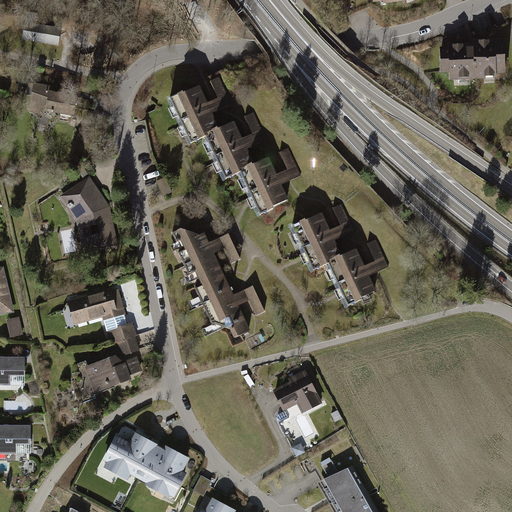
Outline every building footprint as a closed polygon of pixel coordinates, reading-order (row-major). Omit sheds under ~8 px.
[(60,30),(24,24),(22,40),(58,45),(60,30)] [(502,43),(441,45),(442,79),(503,77),(502,43)] [(47,85),(34,82),(29,110),(46,110),(74,116),(76,108),(91,111),(94,101),(78,98),(79,96),(48,90),(45,106),(43,105),(47,85)] [(198,88),(175,98),(191,137),(206,130),(226,176),(239,170),(258,214),(289,201),(268,152),(250,160),(233,121),(216,128),(198,88)] [(86,178),(60,195),(78,221),(83,254),(119,246),(116,215),(86,178)] [(318,215),(289,227),(308,272),(323,266),(341,307),(376,292),(355,245),(335,254),(318,215)] [(203,236),(172,228),(227,341),(251,331),(203,236)] [(221,237),(233,263),(242,259),(230,234),(221,237)] [(4,266),(0,266),(0,313),(14,312),(4,266)] [(118,288),(69,301),(75,325),(103,317),(104,321),(124,315),(126,314),(118,288)] [(124,315),(104,321),(107,331),(128,324),(124,315)] [(19,317),(6,319),(10,338),(23,335),(19,317)] [(128,324),(107,331),(111,345),(135,336),(137,335),(133,322),(128,324)] [(135,336),(111,345),(113,350),(121,348),(123,355),(140,349),(135,336)] [(115,354),(84,367),(95,394),(132,380),(130,375),(143,371),(137,356),(123,362),(115,354)] [(0,356),(0,386),(25,386),(25,357),(0,356)] [(322,404),(303,369),(269,387),(282,410),(296,402),(303,414),(322,404)] [(0,453),(31,453),(31,425),(0,424),(0,453)] [(130,442),(116,435),(99,466),(127,480),(129,477),(153,490),(152,492),(173,503),(188,473),(184,471),(190,457),(165,444),(164,447),(136,432),(130,442)] [(332,458),(323,462),(329,475),(338,471),(332,458)] [(377,511),(351,464),(321,480),(338,511),(377,511)] [(212,481),(202,476),(194,491),(204,497),(212,481)] [(235,511),(237,510),(212,497),(207,510),(202,508),(199,511),(235,511)]
